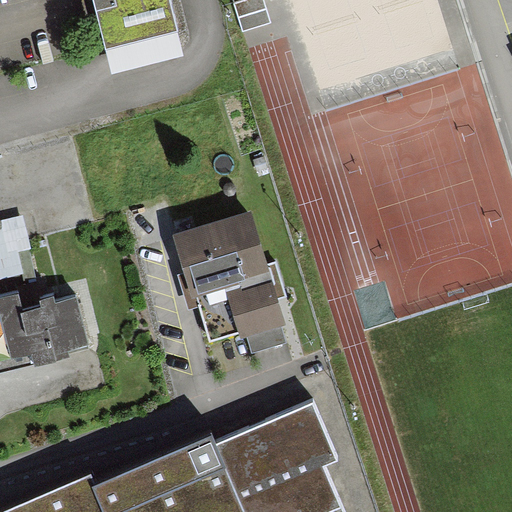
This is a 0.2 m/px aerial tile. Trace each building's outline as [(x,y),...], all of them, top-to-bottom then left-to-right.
[(95,0),(111,68),(186,49),(172,0),(95,0)] [(235,0),(244,29),(273,20),(267,0),(235,0)] [(183,224),(203,295),(234,286),(245,325),(289,313),(258,203),(183,224)] [(24,211),(0,216),(0,272),(37,264),(24,211)] [(0,383),(87,361),(90,372),(104,368),(100,354),(121,348),(108,295),(59,307),(55,291),(0,305),(0,383)] [(312,396),(216,437),(211,426),(94,476),(90,466),(0,504),(0,511),(344,511),(321,458),(336,451),(312,396)]
